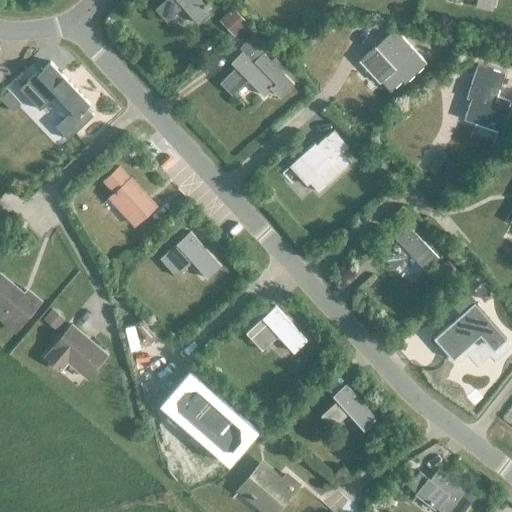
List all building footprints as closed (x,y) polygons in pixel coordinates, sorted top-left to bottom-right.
[(199,23),(212,12),(201,0),(163,0),(155,8),(167,21),(184,6),(199,23)] [(381,83),(382,81),(391,91),(403,80),(405,83),(427,63),(395,28),(375,47),(375,46),(360,60),(381,83)] [(241,46),(244,49),(236,57),(241,62),(221,82),(233,94),(249,78),(265,95),(273,87),(281,96),(292,85),(282,74),(286,70),(274,58),(270,62),(261,54),(266,50),(252,36),(241,46)] [(41,67),(19,88),(40,109),(57,93),(72,110),(55,126),(68,139),(94,114),(86,107),(90,103),(50,61),(42,69),(41,67)] [(500,130),(511,100),(498,95),(506,73),(479,63),(469,91),(474,93),(465,118),(500,130)] [(8,91),(0,98),(13,111),(20,104),(8,91)] [(301,154),(293,162),(320,192),(328,184),(351,163),(343,153),(350,147),(334,130),(327,136),(318,144),(316,142),(301,154)] [(130,178),(119,166),(105,179),(116,191),(110,196),(135,224),(156,205),(131,178),(130,178)] [(426,269),(439,257),(407,223),(399,231),(403,236),(383,255),(395,268),(411,253),(426,269)] [(160,257),(164,262),(176,275),(193,261),(208,278),(221,266),(190,231),(160,257)] [(27,296),(0,273),(0,272),(0,315),(1,316),(0,316),(0,317),(15,331),(41,300),(30,292),(27,296)] [(471,320),(440,348),(451,360),(460,370),(488,344),(500,357),(511,345),(511,344),(482,312),(485,309),(477,300),(464,312),(471,320)] [(294,351),(307,339),(275,305),(267,312),(272,318),(251,337),(263,350),(279,335),(294,351)] [(107,354),(72,324),(45,356),(61,369),(68,361),(87,377),(107,354)] [(365,429),(377,418),(346,383),(337,391),(342,396),(321,415),(333,427),(349,412),(365,429)] [(233,453),(251,432),(195,384),(177,404),(233,453)] [(267,511),(273,511),(298,484),(287,474),(281,481),(261,464),(242,486),(261,503),(260,505),(267,511)] [(419,473),(409,486),(416,492),(436,508),(437,507),(442,511),(462,511),(475,497),(438,468),(430,479),(428,477),(426,478),(419,473)]
